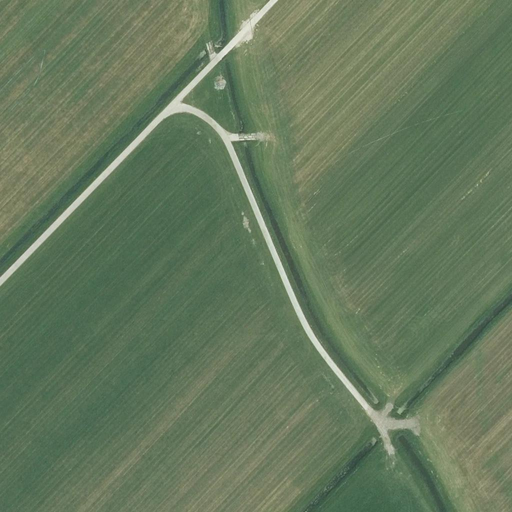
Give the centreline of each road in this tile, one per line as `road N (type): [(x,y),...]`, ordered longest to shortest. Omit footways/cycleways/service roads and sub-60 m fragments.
road 1 (track): [(170,107),(200,115),(227,141),(307,329),(385,429)]
road 2 (track): [(274,0),(0,281)]
